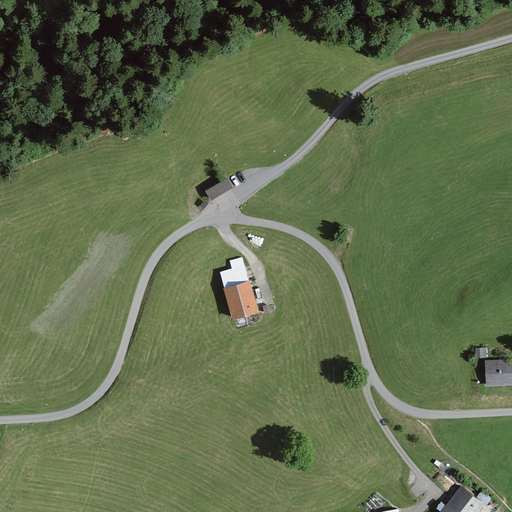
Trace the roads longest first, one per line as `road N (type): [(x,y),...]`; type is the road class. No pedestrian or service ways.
road 1 (unclassified): [(219,215),(283,228),(326,253),(340,273),(370,370),(398,405),(446,415),(511,411)]
road 2 (unclassified): [(219,215),(288,164),(362,87),(511,38)]
road 3 (unclassified): [(0,421),(65,415),(94,400),(115,373),(154,259),(181,233),(219,215)]
